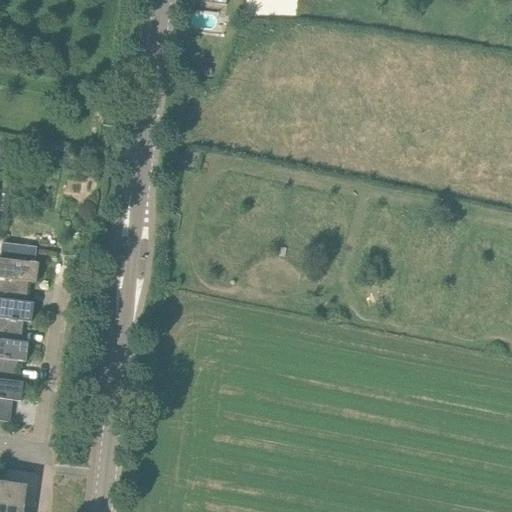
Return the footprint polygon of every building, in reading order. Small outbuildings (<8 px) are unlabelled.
[(0,299),(26,303),(29,288),(23,288),(24,282),(36,284),(39,265),(0,260),(0,299)] [(0,299),(0,340),(21,343),(23,330),(18,330),(19,322),(31,324),(34,304),(26,303),(0,299)] [(0,380),(16,383),(17,368),(12,368),(13,362),(26,363),(29,344),(21,343),(0,340),(0,380)] [(23,384),(16,383),(0,380),(0,422),(10,423),(12,409),(7,409),(8,401),(21,403),(23,384)] [(0,482),(0,505),(24,508),(27,487),(0,482)]
